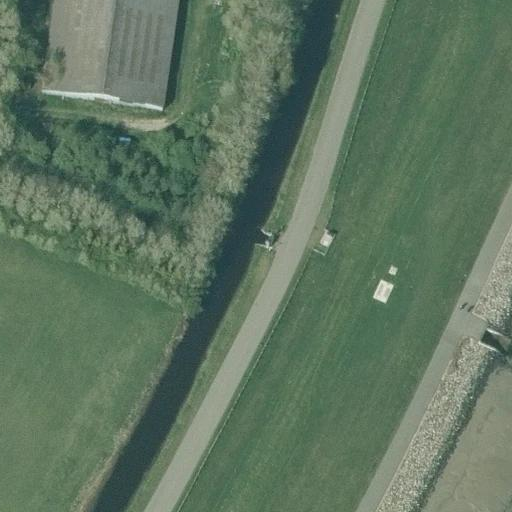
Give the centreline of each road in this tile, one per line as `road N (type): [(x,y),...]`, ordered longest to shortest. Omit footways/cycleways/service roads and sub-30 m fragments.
road 1 (track): [(376,0),(260,314),(161,511)]
road 2 (unclassified): [(384,511),(511,231)]
